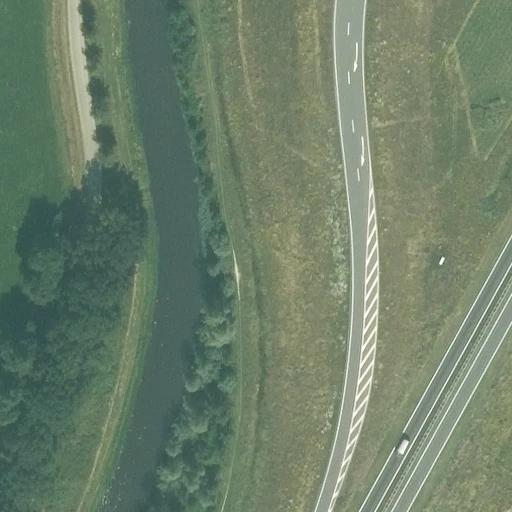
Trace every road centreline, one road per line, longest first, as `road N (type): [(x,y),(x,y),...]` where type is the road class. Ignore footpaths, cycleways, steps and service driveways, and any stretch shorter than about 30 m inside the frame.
road 1 (unclassified): [(6,511),(92,216),(76,0)]
road 2 (trunk): [(344,0),(358,302),(337,468),(322,511)]
road 3 (trunk): [(511,251),(367,511)]
road 4 (trunk): [(403,511),(511,316)]
